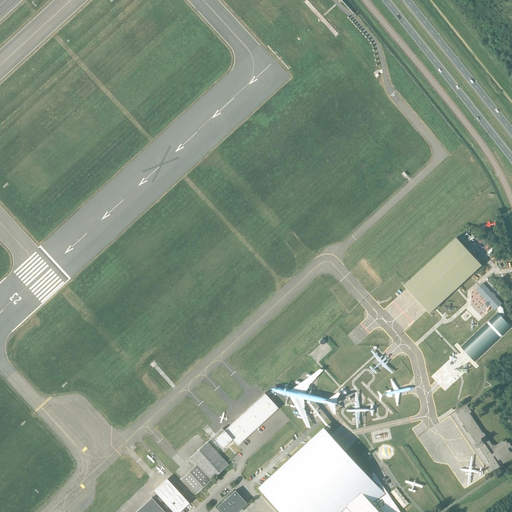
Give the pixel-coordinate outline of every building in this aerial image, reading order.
[(463,240),(467,245),(472,242),(468,237),(463,240)] [(478,261),(470,253),(456,238),(404,286),(417,300),(430,313),(434,310),(435,308),(440,304),(456,289),(482,266),(478,262),(478,261)] [(498,313),(461,348),(468,355),(475,362),(511,328),(502,318),(504,316),(503,309),(500,306),(501,304),(483,284),(476,290),(489,303),(495,310),(497,308),(499,314),(498,313)] [(374,365),(376,367),(372,371),(375,373),(381,368),(376,363),(374,365)] [(318,368),(300,382),(303,386),(322,372),(318,368)] [(222,429),(211,439),(221,450),(232,440),(238,446),(278,409),(265,394),(224,431),(222,429)] [(307,416),(302,398),(298,399),(300,408),(296,408),(297,412),(298,412),(298,415),(301,414),(305,428),(309,427),(307,416)] [(327,432),(329,430),(330,430),(331,429),(331,428),(331,427),(330,427),(329,426),(311,404),(311,403),(311,402),(308,401),(308,402),(307,403),(308,404),(309,405),(327,428),(328,429),(325,431),(327,432)] [(485,457),(486,458),(487,461),(488,461),(489,461),(489,462),(490,463),(489,463),(490,463),(492,466),(491,466),(494,470),(500,467),(499,466),(500,466),(504,473),(508,478),(510,476),(506,471),(502,465),(511,457),(511,447),(511,446),(509,447),(506,441),(504,443),(503,441),(496,446),(495,446),(495,447),(494,447),(493,447),(493,446),(492,446),(484,434),(483,434),(482,432),(481,432),(480,433),(477,430),(479,428),(471,416),(470,416),(468,414),(471,412),(467,406),(459,411),(460,412),(457,415),(460,419),(461,418),(462,419),(463,421),(462,421),(462,422),(466,427),(468,429),(466,430),(466,431),(467,432),(468,432),(468,431),(469,432),(479,447),(479,448),(480,450),(481,450),(481,451),(483,453),(483,454),(484,454),(483,455),(485,457)] [(348,455),(347,455),(337,444),(330,436),(327,432),(325,431),(324,429),(325,428),(324,428),(310,441),(259,488),(260,489),(260,488),(281,511),(339,511),(340,511),(398,511),(396,509),(397,509),(390,500),(391,500),(389,498),(388,499),(382,492),(384,490),(376,478),(372,482),(369,478),(348,455)] [(196,494),(200,490),(202,488),(214,477),(228,464),(208,442),(207,443),(192,457),(190,458),(196,465),(182,479),(196,494)] [(511,479),(510,476),(508,478),(469,503),(474,511),(483,511),(511,493),(511,479)] [(174,487),(169,482),(167,479),(153,491),(156,494),(172,511),(179,511),(189,503),(174,487)] [(425,487),(426,484),(408,480),(408,482),(417,485),(416,489),(412,488),(412,490),(416,491),(418,485),(425,487)] [(245,502),(235,491),(217,507),(221,511),(237,511),(237,510),(245,502)] [(164,511),(151,498),(135,511),(164,511)]
